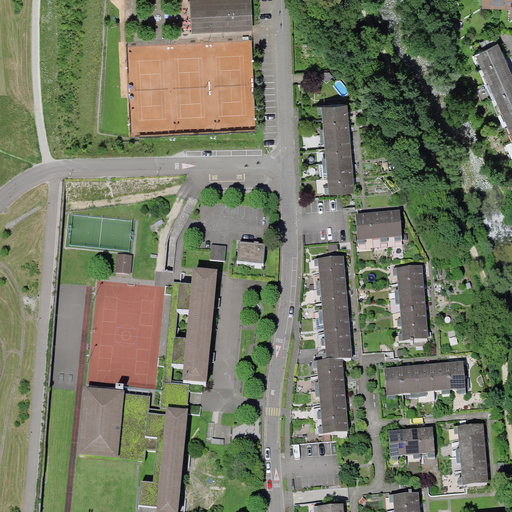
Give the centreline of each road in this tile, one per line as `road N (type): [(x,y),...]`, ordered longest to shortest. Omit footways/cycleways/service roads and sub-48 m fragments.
road 1 (motorway): [(45,0),(4,511)]
road 2 (motorway): [(26,511),(66,0)]
road 3 (residential): [(277,511),(272,425),(289,264),(285,163)]
road 4 (residential): [(0,202),(31,178),(71,166),(285,163)]
road 5 (track): [(52,169),(37,107),(35,0)]
road 6 (residential): [(285,163),(283,0)]
road 7 (track): [(104,0),(97,131)]
